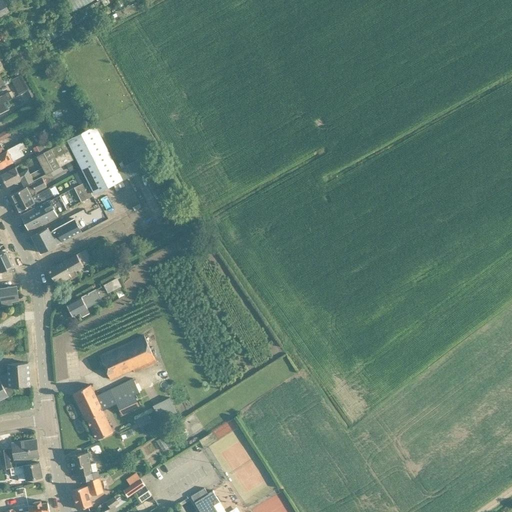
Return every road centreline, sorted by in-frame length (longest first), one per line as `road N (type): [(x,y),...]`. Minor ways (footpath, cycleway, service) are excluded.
road 1 (residential): [(49,419),(33,279),(0,209)]
road 2 (track): [(36,303),(202,226)]
